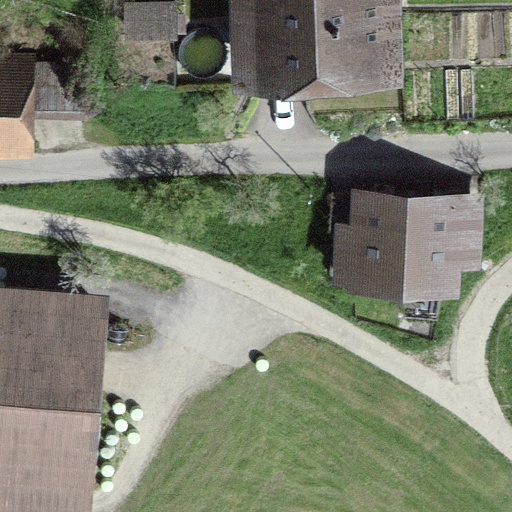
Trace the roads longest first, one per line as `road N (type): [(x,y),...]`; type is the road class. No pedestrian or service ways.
road 1 (unclassified): [(0,214),(159,252),(304,309),(476,409)]
road 2 (unclassified): [(0,173),(387,162),(511,144)]
road 3 (unclassified): [(511,277),(488,299),(474,349),(476,409)]
